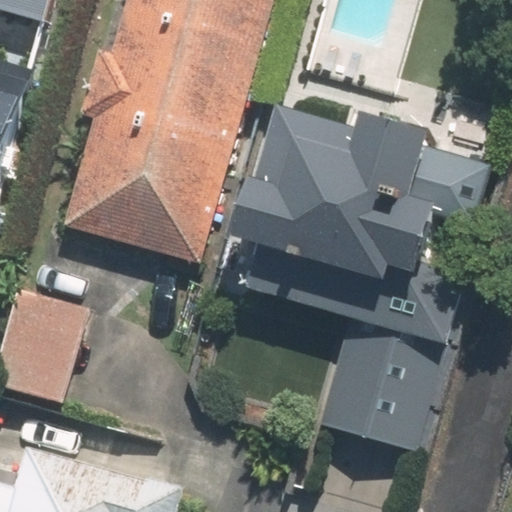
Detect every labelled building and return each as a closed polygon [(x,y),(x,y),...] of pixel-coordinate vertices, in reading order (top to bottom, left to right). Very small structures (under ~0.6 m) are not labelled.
[(0,0),(0,8),(62,26),(69,0),(0,0)] [(218,269),(291,0),(144,0),(130,53),(117,50),(100,113),(113,116),(81,232),(218,269)] [(0,274),(15,219),(54,76),(0,61),(0,274)] [(260,231),(279,236),(264,287),(365,315),(334,424),(430,450),(509,167),(455,152),(462,125),(396,107),(391,124),(312,102),(309,112),(291,176),(277,172),(260,231)] [(102,304),(35,285),(5,387),(72,406),(102,304)] [(0,458),(0,511),(193,511),(201,486),(48,446),(42,470),(0,458)]
